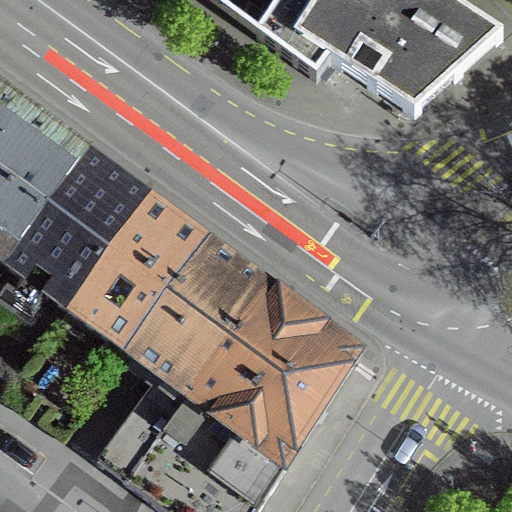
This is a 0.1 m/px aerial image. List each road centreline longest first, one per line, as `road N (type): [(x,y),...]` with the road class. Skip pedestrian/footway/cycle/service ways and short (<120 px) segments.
road 1 (primary): [(14,0),(471,322)]
road 2 (residential): [(471,322),(353,511)]
